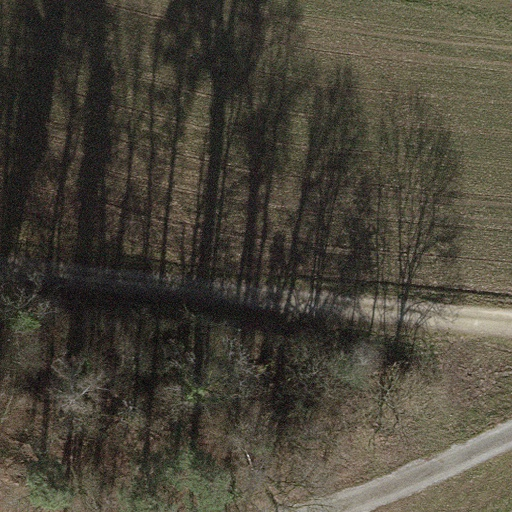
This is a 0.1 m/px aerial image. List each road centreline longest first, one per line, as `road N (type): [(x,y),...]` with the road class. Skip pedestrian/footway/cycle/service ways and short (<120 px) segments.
road 1 (track): [(0,267),(511,323)]
road 2 (track): [(511,430),(454,465),(198,511)]
